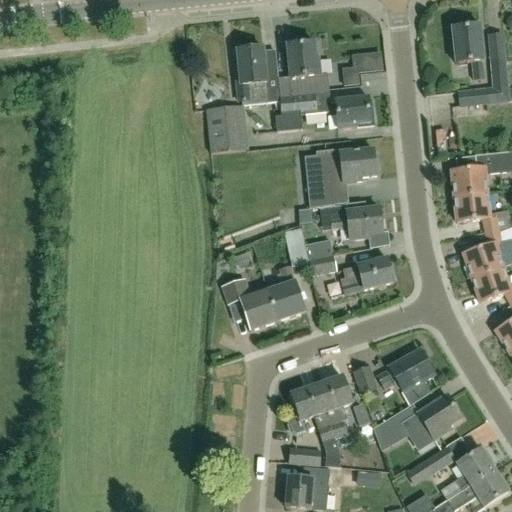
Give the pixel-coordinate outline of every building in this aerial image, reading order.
[(482,64),(484,63),(480,28),(451,31),(455,67),(471,65),(473,84),(484,82),(482,64)] [(488,38),(491,66),(493,93),(458,96),(460,110),(508,105),(502,37),(488,38)] [(291,96),(328,92),(327,79),(321,79),(319,60),(316,61),(315,46),(287,49),(290,82),(278,83),(280,105),(281,105),(282,119),(293,118),(291,96)] [(276,72),(265,73),(262,51),(237,53),(239,69),(235,69),(239,105),(242,105),(243,109),(280,105),(278,83),(276,72)] [(358,70),(353,71),(342,72),(344,89),(360,88),(358,76),(358,70)] [(336,115),(335,104),(330,105),(328,92),(291,96),(293,118),(282,119),(275,120),(277,136),(303,133),(301,118),(336,115)] [(335,104),(336,115),(338,133),(375,129),(374,113),(370,113),(369,101),(350,103),(349,99),(334,100),(335,104)] [(212,157),(247,153),(243,109),(207,113),(212,157)] [(325,177),(326,188),(362,184),(362,181),(377,179),(374,153),(341,157),(341,153),(316,155),(319,178),(325,177)] [(450,174),(453,200),(486,197),(484,178),(511,174),(511,155),(489,158),(475,159),(476,171),(450,174)] [(308,189),(310,211),(328,209),(326,188),(308,189)] [(511,229),(508,213),(489,217),(486,197),(453,200),(456,226),(482,223),(484,236),(498,235),(498,233),(511,229)] [(383,236),(381,212),(367,214),(366,206),(321,211),(322,225),(332,225),(333,233),(349,232),(351,244),(370,242),(370,237),(383,236)] [(472,281),(502,272),(498,260),(493,247),(496,247),(500,246),(498,235),(484,236),(486,250),(464,257),(472,281)] [(305,248),(308,263),(323,260),(332,259),(329,244),(305,248)] [(323,260),(308,263),(311,281),(337,275),(334,258),(332,259),(323,260)] [(344,298),(394,286),(388,262),(360,269),(344,273),(346,282),(341,284),(344,298)] [(267,294),(277,324),(306,315),(296,285),(294,286),(289,270),(280,273),(285,288),(267,294)] [(511,309),(511,308),(511,294),(510,295),(504,276),(502,272),(472,281),(480,306),(504,298),(511,309)] [(277,324),(267,294),(250,300),(244,284),(235,287),(240,302),(239,304),(249,334),(277,324)] [(509,356),(511,354),(511,308),(511,309),(511,310),(511,324),(496,335),(509,356)] [(390,373),(378,380),(382,388),(385,393),(397,386),(403,396),(409,407),(430,396),(424,385),(434,379),(420,353),(389,370),(390,373)] [(364,405),(377,400),(367,373),(354,377),(364,405)] [(338,452),(339,452),(350,448),(337,412),(352,407),(342,380),(317,389),(336,442),(335,443),(338,452)] [(295,397),(291,398),(301,425),(314,420),(323,447),(327,459),(326,472),(330,472),(342,473),(340,455),(339,452),(338,452),(335,443),(336,442),(317,389),(307,392),(306,390),(304,389),(294,393),(294,394),(295,397)] [(399,416),(387,424),(395,437),(406,430),(410,437),(413,442),(428,433),(434,443),(451,432),(449,428),(461,421),(448,399),(419,417),(413,408),(405,412),(399,416)] [(371,426),(370,422),(365,406),(353,411),(359,430),(371,426)] [(387,424),(373,431),(374,433),(381,454),(399,443),(395,437),(387,424)] [(486,452),(481,453),(472,458),(461,441),(446,450),(446,451),(447,451),(455,463),(454,463),(464,478),(456,484),(457,486),(442,496),(447,503),(495,474),(490,466),(493,463),(486,452)] [(447,451),(446,451),(424,466),(423,465),(407,476),(412,485),(429,474),(431,478),(454,463),(455,463),(447,451)] [(319,470),(320,456),(290,453),(289,468),(319,470)] [(282,506),(286,509),(285,511),(294,511),(327,511),(330,472),(304,470),(303,481),(288,480),(286,498),(282,499),(282,506)] [(459,511),(478,500),(484,510),(508,495),(495,474),(447,503),(433,511),(459,511)] [(334,511),(347,511),(347,490),(334,490),(334,511)]
